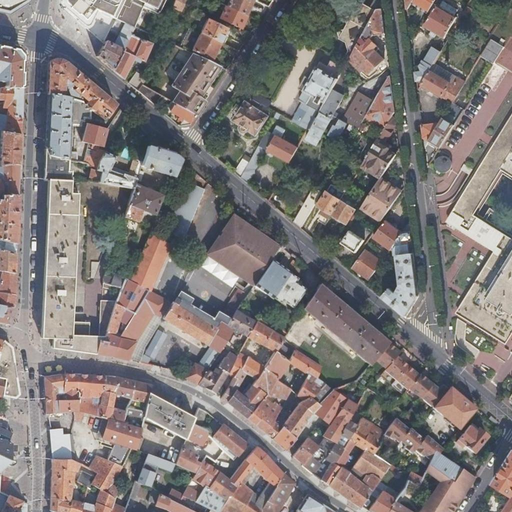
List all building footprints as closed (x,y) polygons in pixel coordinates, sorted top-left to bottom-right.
[(0,0),(0,12),(9,14),(23,5),(28,2),(28,0),(0,0)] [(98,2),(98,0),(74,0),(107,15),(110,8),(98,2)] [(228,0),(226,7),(245,16),(253,0),(252,0),(228,0)] [(327,66),(319,61),(316,67),(309,79),(304,76),(298,88),(303,91),(298,100),(302,103),(292,121),(299,125),(307,129),(317,110),(321,112),(344,69),(345,67),(351,56),(357,44),(358,42),(380,1),(379,0),(374,0),(370,7),(363,4),(362,0),(351,3),(354,10),(351,15),(344,17),(346,24),(343,29),(337,31),(339,38),(338,39),(345,42),(348,51),(341,63),(339,65),(330,60),(327,66)] [(412,0),(410,3),(428,14),(435,0),(412,0)] [(172,8),(177,11),(180,3),(175,1),(172,8)] [(351,56),(368,74),(383,59),(373,49),(376,46),(369,39),(373,35),(384,34),(380,1),(358,42),(362,45),(360,47),(357,44),(351,56)] [(438,7),(454,16),(457,11),(441,1),(438,7)] [(437,34),(444,39),(456,17),(454,16),(438,7),(436,5),(424,27),(432,31),(437,34)] [(244,20),(245,16),(226,7),(224,6),(219,18),(240,28),(240,27),(243,27),(245,23),(244,20)] [(462,16),(468,19),(472,10),(467,7),(462,16)] [(104,15),(90,9),(87,16),(84,27),(86,29),(95,37),(103,44),(100,49),(96,57),(112,70),(122,51),(131,34),(133,29),(124,25),(115,20),(104,15)] [(200,33),(220,43),(227,29),(206,19),(200,33)] [(211,61),(220,43),(200,33),(188,27),(178,47),(190,53),(191,51),(211,61)] [(112,70),(123,80),(129,69),(128,69),(133,60),(139,63),(140,60),(144,61),(151,44),(131,34),(122,51),(112,70)] [(490,39),(502,48),(504,45),(491,37),(489,39),(490,39)] [(503,49),(502,48),(490,39),(480,55),(494,63),(503,49)] [(0,80),(5,81),(5,86),(3,86),(3,88),(22,89),(23,59),(23,55),(20,52),(18,49),(0,44),(0,80)] [(422,85),(434,64),(440,53),(433,48),(425,62),(423,61),(420,67),(423,69),(421,72),(415,72),(418,91),(422,85)] [(171,103),(194,117),(204,102),(199,98),(219,67),(191,54),(171,87),(178,92),(171,103)] [(47,89),(47,93),(63,96),(67,96),(70,98),(80,101),(82,103),(85,106),(89,108),(97,114),(104,118),(114,105),(109,100),(66,65),(65,64),(62,62),(60,60),(58,59),(57,59),(56,59),(54,59),(53,59),(48,61),(47,89)] [(452,102),(452,101),(464,81),(434,64),(422,85),(452,102)] [(341,119),(342,117),(334,112),(343,97),(339,94),(340,93),(347,80),(350,81),(353,75),(344,69),(321,112),(331,118),(333,115),(337,117),(341,119)] [(146,79),(135,71),(127,83),(137,91),(141,86),(146,79)] [(371,116),(386,126),(394,112),(392,93),(390,75),(372,105),(366,116),(369,118),(371,116)] [(141,86),(137,91),(153,105),(159,96),(141,86)] [(0,114),(21,118),(21,112),(22,89),(3,88),(0,87),(0,114)] [(238,87),(236,91),(267,108),(270,103),(238,87)] [(48,155),(68,160),(68,155),(69,129),(70,98),(67,96),(63,96),(47,93),(47,96),(46,103),(45,136),(44,143),(44,148),(48,148),(48,155)] [(341,119),(359,128),(366,116),(372,105),(357,96),(345,118),(342,117),(341,119)] [(80,101),(70,98),(69,129),(71,129),(72,124),(79,125),(79,120),(83,120),(83,117),(89,117),(89,108),(85,106),(82,103),(80,101)] [(180,121),(177,125),(178,126),(189,124),(194,117),(171,103),(168,101),(164,110),(175,115),(174,118),(180,121)] [(268,116),(244,101),(240,107),(236,105),(232,112),(236,114),(231,121),(239,126),(239,127),(239,128),(239,129),(239,130),(239,131),(240,132),(241,132),(242,133),(243,133),(244,133),(245,133),(246,132),(247,131),(255,136),(268,116)] [(439,123),(428,141),(441,148),(465,109),(452,101),(452,102),(439,123)] [(311,131),(306,139),(317,145),(323,134),(327,136),(326,138),(337,143),(348,123),(341,119),(337,117),(330,131),(326,129),(331,118),(321,112),(311,131)] [(362,165),(381,177),(395,154),(389,150),(391,147),(385,143),(393,130),(397,130),(394,112),(386,126),(362,165)] [(21,129),(21,118),(0,114),(0,131),(0,132),(21,135),(21,129)] [(511,116),(447,221),(475,238),(495,251),(456,313),(505,343),(511,331),(511,116)] [(422,127),(425,146),(428,141),(439,123),(422,125),(422,127)] [(106,129),(85,124),(81,142),(102,147),(106,129)] [(266,130),(258,146),(264,149),(289,163),(297,148),(280,138),(284,129),(277,125),(272,134),(266,130)] [(307,129),(299,125),(294,132),(303,137),(307,129)] [(0,165),(15,163),(19,164),(20,160),(20,152),(20,144),(21,135),(0,132),(0,131),(0,165)] [(146,146),(146,148),(140,166),(173,177),(180,160),(174,155),(146,146)] [(263,150),(264,149),(258,146),(249,162),(241,178),(246,182),(254,172),(253,169),(261,164),(260,161),(264,154),(263,150)] [(114,156),(104,152),(103,153),(96,165),(97,167),(96,170),(100,173),(98,182),(132,189),(134,185),(135,180),(139,169),(140,166),(146,148),(143,147),(141,149),(137,160),(133,158),(128,172),(111,166),(114,156)] [(68,160),(48,155),(48,148),(44,148),(44,158),(43,170),(43,179),(48,179),(70,181),(70,172),(66,171),(68,160)] [(92,150),(90,157),(88,165),(92,168),(96,170),(97,167),(96,165),(103,153),(92,150)] [(68,155),(68,160),(77,162),(77,154),(77,152),(72,151),(71,156),(68,155)] [(90,157),(77,154),(77,162),(86,164),(88,165),(90,157)] [(453,163),(453,162),(452,161),(452,160),(451,159),(450,158),(449,157),(448,156),(446,156),(445,156),(443,156),(442,156),(441,157),(439,158),(438,159),(437,160),(437,161),(436,162),(436,163),(436,164),(436,166),(436,167),(437,168),(437,170),(438,171),(439,172),(440,172),(441,173),(442,173),(444,174),(445,174),(447,173),(448,173),(449,173),(450,172),(451,171),(452,170),(452,169),(453,167),(453,166),(453,165),(453,163)] [(241,158),(233,172),(241,178),(249,162),(241,158)] [(19,164),(15,163),(0,165),(0,199),(3,200),(3,195),(18,195),(19,187),(19,183),(19,181),(19,179),(19,164)] [(96,170),(92,168),(90,180),(98,182),(100,173),(96,170)] [(144,171),(139,169),(135,180),(140,182),(144,171)] [(344,187),(347,189),(355,176),(352,174),(344,187)] [(380,178),(368,197),(361,207),(382,220),(401,192),(380,178)] [(52,348),(96,354),(98,340),(99,336),(88,335),(89,322),(72,321),(74,267),(75,237),(76,215),(76,208),(77,191),(74,191),(74,187),(70,187),(70,181),(48,179),(46,207),(46,210),(46,213),(45,235),(45,248),(44,266),(41,338),(52,339),(52,342),(52,348)] [(203,190),(185,182),(164,231),(182,238),(203,190)] [(161,195),(154,193),(145,189),(134,185),(132,189),(128,204),(146,211),(154,214),(161,195)] [(312,189),(293,222),(301,228),(315,203),(318,198),(322,192),(317,189),(316,191),(312,189)] [(324,215),(329,218),(332,214),(340,200),(325,191),(320,200),(318,198),(315,203),(327,210),(324,215)] [(340,200),(332,214),(349,225),(356,215),(353,213),(355,210),(358,212),(361,207),(368,197),(362,193),(353,206),(341,198),(340,200)] [(0,240),(15,243),(16,236),(16,224),(17,219),(17,213),(17,211),(18,208),(18,195),(3,195),(3,200),(0,199),(0,240)] [(146,211),(128,204),(127,205),(123,216),(138,222),(142,212),(143,212),(146,211)] [(278,249),(233,217),(230,222),(229,222),(229,223),(207,255),(252,286),(253,286),(270,260),(278,249)] [(119,230),(122,222),(113,219),(111,227),(119,230)] [(385,220),(374,237),(391,249),(403,233),(385,220)] [(395,255),(409,254),(408,248),(408,241),(411,241),(409,224),(403,233),(391,249),(392,256),(395,255)] [(339,241),(355,252),(363,240),(350,231),(343,241),(340,239),(339,241)] [(169,245),(149,233),(132,274),(129,281),(149,292),(149,291),(149,292),(169,245)] [(15,249),(15,243),(0,240),(0,250),(15,255),(15,249)] [(0,250),(0,271),(14,274),(14,271),(14,270),(15,257),(15,255),(0,250)] [(353,267),(369,279),(381,262),(365,250),(353,267)] [(409,254),(395,255),(397,271),(399,285),(398,288),(396,293),(389,288),(382,297),(405,317),(418,296),(416,279),(413,253),(409,254)] [(271,299),(272,298),(290,273),(270,260),(253,286),(271,299)] [(95,277),(100,261),(92,261),(91,277),(95,277)] [(0,271),(0,293),(13,296),(14,282),(15,274),(14,274),(0,271)] [(104,283),(121,289),(124,279),(129,281),(132,274),(124,271),(121,277),(106,272),(103,282),(104,283)] [(291,274),(290,273),(272,298),(279,303),(280,300),(291,308),(304,289),(294,282),(296,278),(291,275),(291,274)] [(98,340),(96,354),(111,357),(118,339),(121,334),(116,332),(120,320),(127,325),(149,292),(129,281),(124,279),(121,289),(120,292),(117,300),(102,341),(98,340)] [(103,285),(120,292),(121,289),(104,283),(103,285)] [(372,362),(388,343),(318,284),(302,308),(369,365),(372,362)] [(111,357),(127,360),(135,342),(153,313),(157,316),(166,301),(149,292),(149,291),(149,292),(127,325),(121,334),(118,339),(111,357)] [(0,293),(0,304),(12,307),(13,305),(13,303),(13,296),(0,293)] [(224,313),(232,318),(236,310),(243,301),(235,295),(222,312),(224,313)] [(219,321),(175,296),(171,303),(215,329),(219,321)] [(102,341),(117,300),(100,299),(99,336),(98,340),(102,341)] [(215,329),(171,303),(162,318),(164,319),(163,319),(162,319),(162,320),(162,321),(162,322),(163,323),(164,323),(165,323),(165,322),(166,321),(165,320),(178,328),(204,343),(203,343),(202,344),(202,345),(202,346),(203,346),(203,347),(204,347),(205,347),(205,346),(206,346),(206,345),(206,344),(220,353),(227,344),(233,329),(234,329),(228,325),(228,326),(219,321),(215,329)] [(8,317),(12,307),(0,304),(0,322),(2,323),(5,323),(8,317)] [(247,337),(256,322),(236,310),(232,318),(228,325),(234,329),(233,329),(247,337)] [(224,313),(219,321),(228,326),(228,325),(232,318),(224,313)] [(245,373),(255,380),(262,369),(273,352),(283,337),(263,326),(265,323),(258,319),(256,322),(247,337),(266,348),(257,361),(255,359),(253,362),(238,352),(226,372),(233,377),(239,368),(245,373)] [(144,356),(154,361),(166,334),(156,330),(144,356)] [(0,377),(4,379),(1,394),(14,397),(18,394),(14,371),(10,347),(2,340),(0,347),(0,377)] [(383,371),(395,356),(399,352),(388,343),(372,362),(383,371)] [(211,373),(207,370),(197,385),(202,387),(203,386),(214,393),(226,372),(235,356),(229,352),(225,358),(223,357),(217,366),(216,366),(211,373)] [(262,369),(276,377),(276,378),(287,362),(273,352),(262,369)] [(307,375),(315,380),(320,368),(293,352),(287,362),(307,375)] [(392,382),(406,366),(395,356),(383,371),(381,372),(392,382)] [(197,385),(207,370),(194,363),(193,365),(184,358),(180,364),(189,371),(184,378),(197,385)] [(406,390),(418,376),(406,366),(392,382),(404,392),(406,390)] [(233,407),(246,418),(265,394),(252,384),(251,384),(248,383),(240,394),(235,391),(245,373),(239,368),(233,377),(228,387),(220,398),(233,407)] [(246,418),(255,424),(264,415),(272,421),(279,407),(270,401),(273,396),(281,384),(274,380),(276,377),(262,369),(255,380),(252,384),(265,394),(246,418)] [(63,374),(43,376),(44,388),(44,397),(45,400),(45,410),(45,413),(46,414),(57,413),(72,410),(74,419),(81,420),(83,411),(76,409),(77,399),(77,389),(63,389),(63,374)] [(73,374),(63,374),(63,389),(77,389),(77,399),(76,409),(83,411),(102,417),(108,419),(110,419),(112,408),(100,405),(98,405),(98,403),(91,402),(91,396),(101,396),(105,376),(73,374)] [(420,398),(432,384),(420,374),(418,376),(406,390),(418,400),(420,398)] [(315,380),(307,375),(295,395),(302,400),(298,402),(280,426),(272,421),(264,415),(255,424),(266,433),(265,434),(272,439),(281,426),(294,439),(311,414),(312,412),(318,406),(317,405),(332,389),(315,380)] [(105,376),(101,396),(100,405),(112,408),(110,419),(140,428),(143,417),(147,402),(131,398),(131,397),(134,381),(114,376),(105,376)] [(131,398),(147,402),(149,393),(151,386),(151,385),(134,381),(131,397),(131,398)] [(283,386),(281,384),(273,396),(284,399),(288,390),(286,389),(283,386)] [(432,408),(447,389),(442,384),(438,389),(432,384),(420,398),(432,408)] [(447,389),(432,408),(448,422),(449,421),(458,429),(475,409),(449,387),(447,389)] [(322,435),(325,437),(326,437),(334,442),(347,421),(357,405),(332,389),(317,405),(318,406),(312,412),(329,425),(322,435)] [(188,434),(188,433),(192,423),(196,412),(149,393),(147,402),(143,417),(188,434)] [(196,412),(192,423),(201,427),(207,412),(198,407),(196,412)] [(0,415),(0,424),(12,429),(15,421),(0,415)] [(95,439),(101,441),(108,419),(102,417),(95,439)] [(394,418),(383,432),(382,434),(391,439),(392,437),(397,442),(398,440),(403,444),(402,446),(410,453),(413,449),(421,456),(423,454),(430,460),(435,451),(438,453),(441,449),(425,435),(422,439),(409,428),(408,429),(394,418)] [(113,448),(107,461),(120,467),(131,447),(135,449),(140,428),(110,419),(108,419),(101,441),(100,444),(113,448)] [(339,468),(327,485),(336,491),(349,473),(340,467),(356,444),(365,450),(366,450),(373,454),(382,434),(383,432),(361,419),(356,427),(333,464),(339,468)] [(302,464),(301,465),(312,473),(324,459),(329,463),(320,479),(327,485),(339,468),(333,464),(356,427),(347,421),(334,442),(326,437),(325,437),(319,446),(318,447),(302,464)] [(195,440),(204,443),(208,433),(208,432),(208,430),(201,427),(192,423),(188,433),(196,436),(195,440)] [(471,423),(455,442),(458,445),(460,442),(472,453),(486,436),(471,423)] [(222,424),(214,435),(237,454),(239,453),(246,443),(222,424)] [(272,439),(285,450),(294,439),(281,426),(272,439)] [(0,469),(6,464),(7,465),(9,466),(10,466),(12,466),(14,465),(15,464),(15,463),(15,460),(15,458),(14,456),(12,456),(11,455),(11,454),(11,443),(7,441),(11,432),(0,427),(0,469)] [(61,429),(49,430),(51,454),(51,459),(69,460),(75,462),(72,435),(68,435),(67,435),(67,434),(63,434),(63,435),(62,435),(61,429)] [(292,456),(302,464),(318,447),(307,438),(292,456)] [(259,511),(283,473),(262,451),(256,446),(243,461),(229,479),(236,485),(225,500),(218,511),(259,511)] [(176,464),(197,473),(202,463),(201,463),(196,460),(198,455),(182,447),(176,464)] [(349,473),(336,491),(360,508),(389,464),(373,454),(366,450),(365,450),(349,473)] [(414,511),(394,500),(385,511),(432,511),(461,469),(438,453),(435,451),(430,460),(426,469),(437,483),(417,511),(414,511)] [(196,460),(201,463),(206,454),(202,452),(200,456),(198,455),(196,460)] [(511,452),(507,461),(493,484),(505,491),(511,495),(511,452)] [(101,468),(106,460),(96,455),(89,469),(97,473),(98,474),(99,471),(101,468)] [(69,460),(51,459),(51,476),(74,481),(75,471),(77,472),(80,464),(75,462),(69,460)] [(91,484),(93,486),(94,485),(97,487),(101,490),(113,498),(118,488),(115,487),(118,479),(115,478),(120,467),(107,461),(106,460),(101,468),(103,470),(101,473),(99,471),(98,474),(97,473),(91,484)] [(197,473),(193,478),(203,486),(204,484),(209,488),(219,471),(204,460),(202,463),(197,473)] [(461,469),(432,511),(451,511),(473,477),(461,469)] [(184,494),(178,503),(195,511),(200,504),(215,511),(218,511),(225,500),(236,485),(229,479),(219,471),(209,488),(204,484),(203,486),(201,489),(195,500),(184,494)] [(421,478),(411,472),(408,478),(408,480),(417,486),(421,478)] [(259,511),(276,511),(294,482),(283,473),(259,511)] [(70,500),(74,481),(51,476),(50,496),(71,500),(70,500)] [(124,511),(125,511),(128,511),(131,506),(140,483),(135,481),(132,492),(130,498),(126,507),(124,511)] [(77,489),(86,492),(87,487),(79,483),(77,489)] [(198,490),(189,486),(184,494),(195,500),(201,489),(199,488),(198,490)] [(404,486),(399,493),(402,495),(407,487),(405,486),(404,486)] [(113,498),(101,490),(95,506),(82,503),(79,511),(123,511),(124,511),(126,507),(113,501),(119,489),(118,488),(113,498)] [(156,503),(160,491),(154,488),(150,501),(156,503)] [(178,503),(184,494),(172,488),(167,497),(178,503)] [(195,511),(178,503),(167,497),(160,494),(160,492),(160,491),(156,503),(155,505),(165,508),(172,511),(195,511)] [(366,510),(369,511),(385,511),(394,500),(380,491),(366,510)] [(503,510),(506,511),(511,511),(511,495),(505,491),(501,498),(508,503),(505,509),(503,510)] [(0,511),(24,511),(25,503),(0,492),(0,499),(4,501),(0,511)] [(333,511),(334,511),(306,494),(294,511),(333,511)] [(68,511),(71,500),(50,496),(50,510),(59,511),(68,511)] [(79,511),(82,503),(70,500),(71,500),(68,511),(79,511)]
